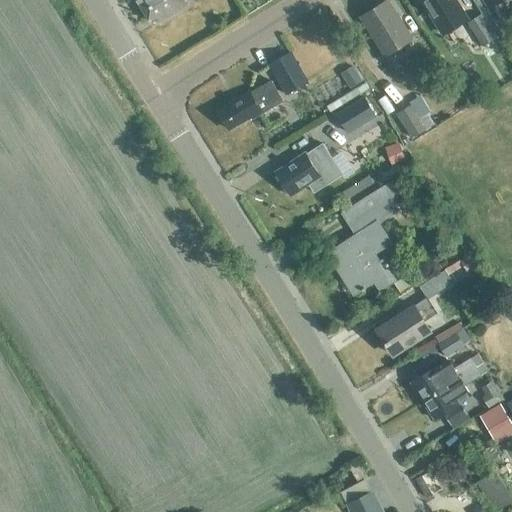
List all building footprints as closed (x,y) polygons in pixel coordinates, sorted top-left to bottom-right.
[(159,20),(185,4),(182,0),(137,0),(149,20),(156,16),(159,20)] [(385,54),(411,38),(387,0),(361,16),(385,54)] [(456,0),(420,0),(435,23),(442,33),(467,18),(461,7),(456,0)] [(472,0),(480,13),(467,22),(482,45),(502,33),(488,9),(489,8),(486,3),(490,0),(472,0)] [(285,93),(307,81),(290,51),(268,64),(285,93)] [(352,66),(341,74),(350,88),(361,81),(352,66)] [(250,92),(249,90),(229,101),(231,104),(218,111),(228,128),(249,116),(251,119),(262,112),(261,112),(282,100),(271,80),(250,92)] [(430,95),(423,100),(433,117),(441,112),(430,95)] [(348,133),(376,116),(364,96),(336,113),(348,133)] [(412,137),(433,125),(423,108),(415,113),(411,105),(397,113),(412,137)] [(341,174),(330,157),(322,144),(306,154),(305,152),(275,171),(290,195),(308,183),(314,191),(341,174)] [(397,210),(392,201),(401,195),(391,180),(382,186),(344,210),(358,232),(327,252),(354,293),(373,281),(379,290),(396,280),(382,258),(378,261),(373,254),(390,243),(376,223),(397,210)] [(444,269),(423,283),(431,295),(452,281),(444,269)] [(424,321),(437,312),(427,296),(376,328),(393,354),(430,330),(424,321)] [(444,354),(461,343),(455,333),(438,344),(444,354)] [(422,400),(476,366),(470,357),(453,368),(447,359),(435,367),(435,366),(410,382),(422,400)] [(476,366),(422,400),(434,418),(458,403),(458,402),(470,394),(464,385),(481,374),(476,366)] [(511,426),(507,417),(488,428),(497,443),(511,433),(511,426)] [(489,502),(507,490),(495,470),(476,481),(489,502)] [(384,511),(373,490),(345,504),(349,511),(384,511)] [(511,501),(511,497),(507,490),(489,502),(495,511),(511,501)]
